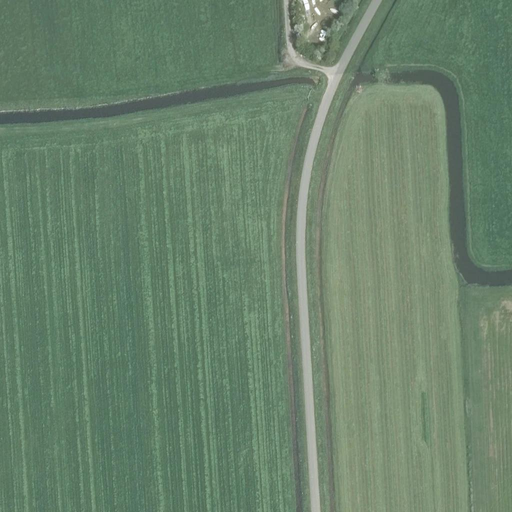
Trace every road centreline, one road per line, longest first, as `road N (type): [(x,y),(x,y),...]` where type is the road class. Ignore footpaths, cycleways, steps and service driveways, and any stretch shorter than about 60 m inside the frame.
road 1 (unclassified): [(317,511),(300,242),(308,173),(340,73),(379,0)]
road 2 (track): [(0,104),(283,69),(295,59)]
